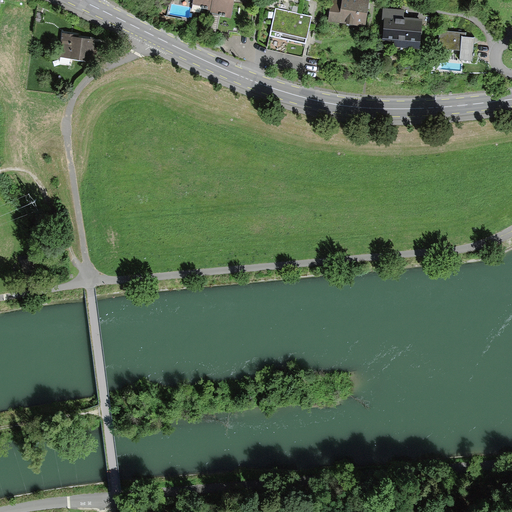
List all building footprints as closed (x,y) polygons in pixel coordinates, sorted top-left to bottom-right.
[(191,0),(190,10),(230,17),(233,0),(191,0)] [(336,0),(328,0),(325,20),(362,26),(366,0),(339,0),(340,1),(336,0)] [(310,16),(274,7),(264,48),(301,57),(310,16)] [(382,16),(379,44),(416,48),(419,20),(382,16)] [(466,33),(440,31),(439,48),(461,50),(460,60),(472,60),(474,39),(465,38),(466,33)] [(81,38),(62,35),(59,58),(93,62),(96,39),(81,38)] [(39,268),(27,271),(30,287),(52,283),(50,267),(39,268)]
